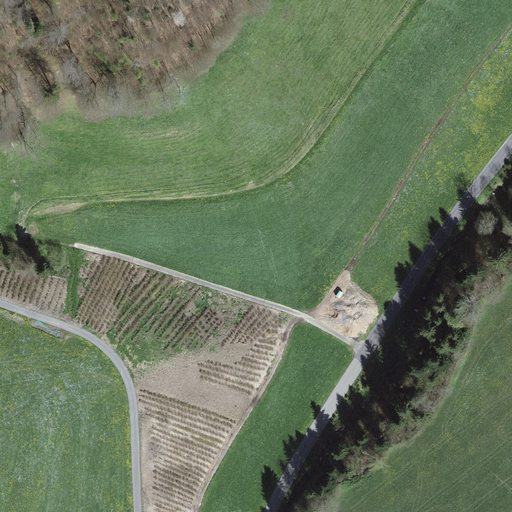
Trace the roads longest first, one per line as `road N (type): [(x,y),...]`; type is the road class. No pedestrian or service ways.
road 1 (track): [(369,347),(201,280),(39,238),(31,225),(94,206),(266,191),(320,143),(421,0)]
road 2 (unclassified): [(270,511),(332,402),(511,144)]
road 3 (track): [(0,304),(78,332),(111,355),(129,383),(137,511)]
road 4 (track): [(291,312),(273,369),(209,475),(196,511)]
